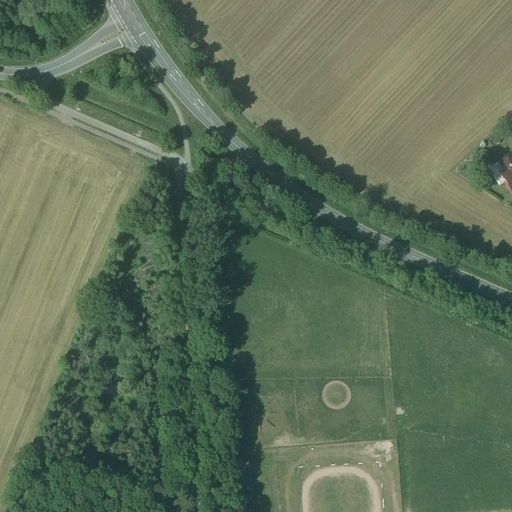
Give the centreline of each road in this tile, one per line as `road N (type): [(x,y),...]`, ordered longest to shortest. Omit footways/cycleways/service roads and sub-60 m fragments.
road 1 (tertiary): [(135,25),(208,121),(281,183),(388,246),(511,300)]
road 2 (track): [(180,198),(202,511)]
road 3 (unclassified): [(39,74),(51,105),(176,157),(180,198)]
